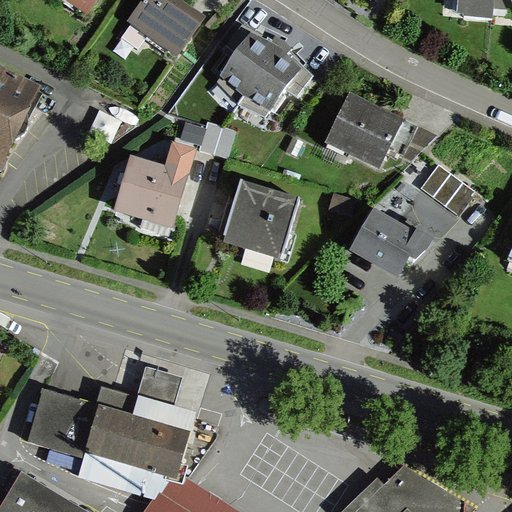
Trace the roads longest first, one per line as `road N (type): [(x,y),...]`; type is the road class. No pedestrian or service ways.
road 1 (primary): [(0,277),(511,429)]
road 2 (residential): [(300,0),(416,70),(511,112)]
